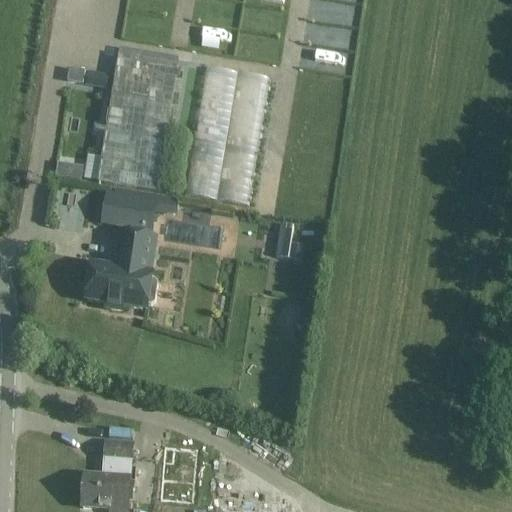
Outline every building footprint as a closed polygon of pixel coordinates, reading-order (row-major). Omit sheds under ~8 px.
[(88,158),(84,180),(99,183),(99,185),(158,195),(179,67),(120,57),(103,160),(88,158)] [(83,86),(85,73),(70,71),(68,84),(83,86)] [(225,211),(242,88),(220,85),(203,208),(225,211)] [(251,120),(268,121),(269,93),(252,92),(251,120)] [(240,156),(235,174),(256,180),(262,162),(253,160),(262,130),(255,128),(246,158),(240,156)] [(114,200),(108,199),(104,225),(151,232),(154,214),(176,217),(179,201),(116,191),(114,200)] [(291,246),(293,229),(281,228),(276,260),(301,262),(303,248),(291,246)] [(151,310),(155,307),(158,288),(155,284),(152,284),(153,279),(150,278),(156,241),(121,235),(115,271),(93,267),(87,303),(107,306),(106,311),(123,314),(124,309),(147,313),(148,309),(151,310)] [(128,511),(130,482),(133,448),(105,446),(103,480),(84,479),(82,511),(99,511),(128,511)] [(199,455),(167,453),(164,501),(196,503),(199,455)] [(249,455),(246,459),(274,475),(281,464),(262,453),(258,460),(249,455)] [(263,503),(266,491),(250,487),(247,499),(263,503)]
